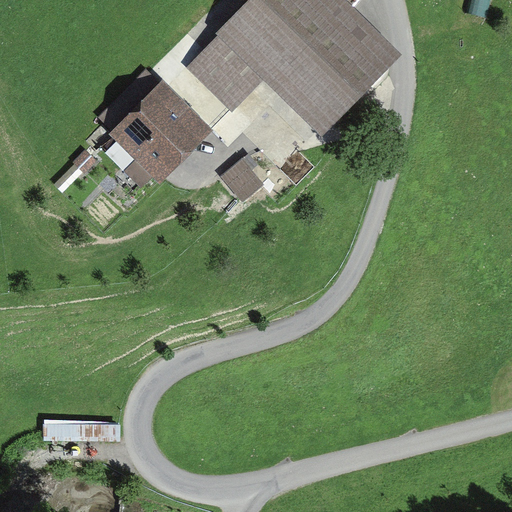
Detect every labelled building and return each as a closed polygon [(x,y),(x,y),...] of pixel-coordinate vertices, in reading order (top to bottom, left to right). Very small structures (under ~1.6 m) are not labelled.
[(320,135),(398,55),(340,0),(258,0),(195,65),(241,109),(266,83),(320,135)] [(162,173),(204,129),(145,73),(103,117),(162,173)] [(58,179),(105,229),(135,201),(89,151),(58,179)] [(245,158),(222,176),(245,205),(268,186),(245,158)] [(45,420),(45,441),(123,442),(123,421),(45,420)]
